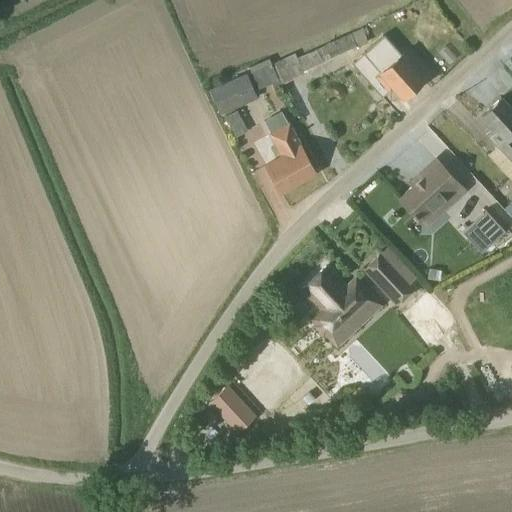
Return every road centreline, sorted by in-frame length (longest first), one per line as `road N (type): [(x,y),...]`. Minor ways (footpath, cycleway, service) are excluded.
road 1 (unclassified): [(128,481),(259,271),(511,34)]
road 2 (unclassified): [(511,417),(128,481)]
road 3 (unclassified): [(128,481),(41,479),(0,469)]
